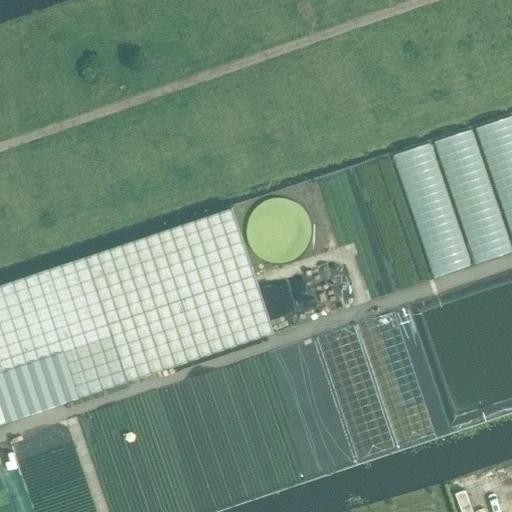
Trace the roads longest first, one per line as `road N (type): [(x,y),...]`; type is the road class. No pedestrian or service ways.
road 1 (track): [(511,260),(0,436)]
road 2 (track): [(0,144),(427,0)]
